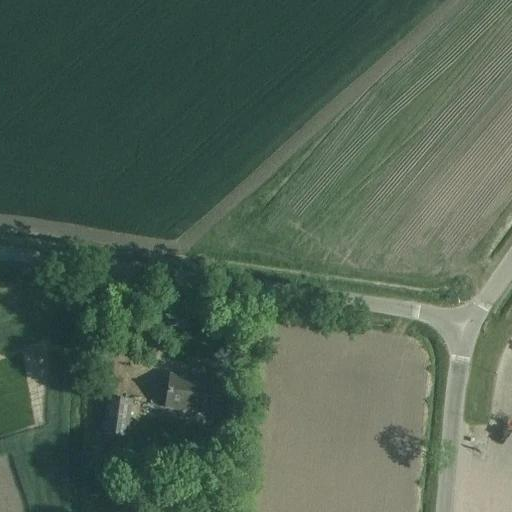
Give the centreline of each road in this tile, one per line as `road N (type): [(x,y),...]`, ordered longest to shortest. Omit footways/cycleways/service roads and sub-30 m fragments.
road 1 (unclassified): [(0,251),(410,310),(465,334)]
road 2 (unclassified): [(445,511),(465,334)]
